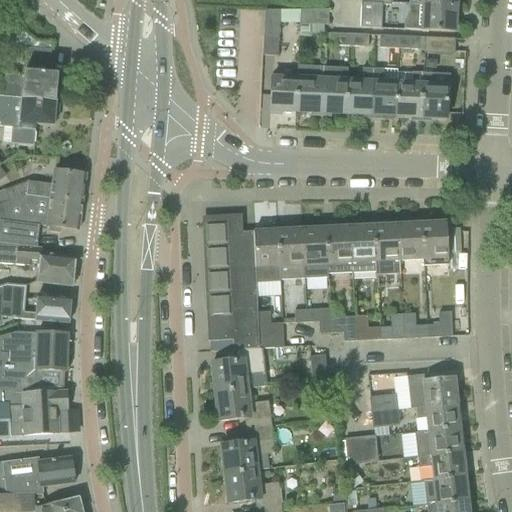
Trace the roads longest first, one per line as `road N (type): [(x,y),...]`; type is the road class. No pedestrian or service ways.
road 1 (residential): [(505,501),(485,296),(490,170)]
road 2 (residential): [(120,223),(89,239),(79,343),(102,511)]
road 3 (residential): [(490,170),(270,165),(200,140)]
road 4 (residential): [(186,511),(172,293),(148,238)]
road 5 (tertiary): [(120,223),(117,347),(133,407)]
road 6 (residential): [(490,170),(496,0)]
road 7 (tertiary): [(133,407),(148,238)]
road 8 (tertiary): [(130,62),(120,223)]
